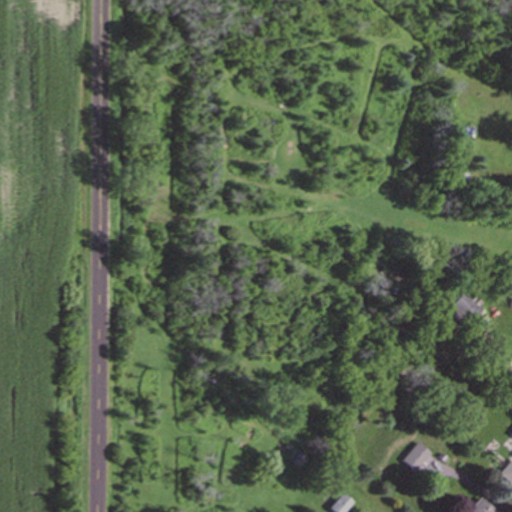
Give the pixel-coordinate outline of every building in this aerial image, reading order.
[(460,331),(477,312),(457,294),(440,313),(460,331)] [(398,467),(413,476),(426,454),(411,445),(398,467)] [(495,476),(507,485),(511,478),(511,466),(506,462),(495,476)] [(328,511),(343,511),(349,505),(339,497),(326,511),(328,511)] [(489,511),(473,499),(463,511),(489,511)]
